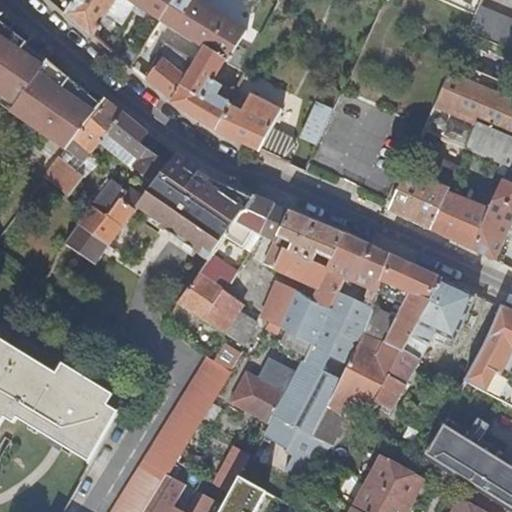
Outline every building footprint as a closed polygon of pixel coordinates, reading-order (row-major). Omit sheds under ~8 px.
[(120,0),(125,4),(128,0),(135,5),(161,21),(175,0),(75,0),(65,15),(92,37),(96,30),(98,32),(101,28),(99,26),(115,0),(120,0)] [(128,0),(125,4),(133,9),(135,5),(128,0)] [(175,0),(161,21),(206,48),(188,76),(169,63),(164,59),(161,59),(145,81),(172,102),(184,83),(205,92),(213,79),(224,61),(227,63),(237,47),(247,32),(228,20),(227,21),(196,2),(197,0),(175,0)] [(384,0),(342,92),(427,129),(436,107),(450,75),(469,33),(480,7),(483,0),(384,0)] [(511,20),(480,7),(469,33),(511,51),(511,20)] [(0,83),(27,51),(23,47),(29,39),(0,15),(0,83)] [(206,48),(161,21),(156,29),(180,44),(169,63),(188,76),(206,48)] [(237,47),(227,63),(236,67),(246,73),(248,69),(248,68),(254,57),(237,47)] [(128,49),(120,61),(129,68),(137,56),(128,49)] [(0,103),(0,104),(27,125),(35,115),(55,97),(69,81),(27,51),(0,83),(0,95),(4,99),(0,103)] [(228,82),(238,88),(246,73),(236,67),(228,82)] [(465,119),(451,151),(463,156),(467,149),(468,150),(479,126),(511,139),(511,99),(450,75),(436,107),(465,119)] [(223,85),(213,79),(205,92),(184,83),(172,102),(175,105),(215,130),(225,111),(228,106),(230,102),(221,98),(224,92),(221,90),(223,85)] [(35,115),(27,125),(67,156),(69,153),(77,143),(100,112),(107,102),(83,82),(78,88),(69,81),(55,97),(35,115)] [(243,114),(228,106),(225,111),(215,130),(279,161),(286,145),(268,136),(273,127),(283,133),(292,116),(282,111),(281,113),(253,97),(243,114)] [(77,143),(93,156),(123,115),(114,107),(107,102),(100,112),(77,143)] [(302,139),(317,146),(332,113),(317,106),(302,139)] [(135,171),(153,183),(156,179),(166,165),(141,146),(149,135),(123,115),(93,156),(102,163),(110,152),(121,160),(127,152),(132,155),(131,158),(139,165),(135,171)] [(468,150),(508,168),(511,160),(511,159),(511,139),(479,126),(468,150)] [(463,156),(451,151),(450,155),(462,160),(463,156)] [(75,158),(69,153),(67,156),(62,161),(67,165),(79,175),(87,164),(77,156),(75,158)] [(135,207),(158,224),(191,163),(176,155),(168,166),(166,165),(156,179),(142,198),(135,207)] [(86,180),(102,163),(93,156),(87,164),(79,175),(85,180),(86,180)] [(499,254),(511,222),(511,159),(511,160),(508,168),(492,206),(472,252),(501,266),(503,263),(501,262),(503,256),(499,254)] [(71,199),(85,180),(79,175),(67,165),(62,161),(62,160),(47,178),(66,194),(62,199),(68,204),(72,199),(71,199)] [(212,211),(235,189),(191,163),(158,224),(187,245),(212,211)] [(449,189),(408,172),(390,213),(429,232),(449,189)] [(100,201),(95,210),(111,220),(122,205),(132,211),(135,207),(142,198),(133,192),(130,195),(110,181),(108,183),(103,179),(92,195),(100,201)] [(165,294),(177,301),(202,272),(205,267),(224,239),(232,229),(257,198),(247,193),(235,189),(212,211),(187,245),(179,256),(185,261),(167,284),(165,294)] [(450,189),(449,189),(429,232),(472,252),(492,206),(487,204),(484,208),(449,194),(450,189)] [(253,230),(259,233),(275,206),(257,198),(232,229),(224,239),(205,267),(222,277),(229,282),(252,244),(247,240),(253,230)] [(133,211),(132,211),(122,205),(111,220),(95,210),(83,227),(71,248),(94,265),(107,246),(109,246),(133,211)] [(259,233),(276,242),(280,235),(291,212),(285,210),(275,206),(259,233)] [(293,241),(290,249),(313,261),(317,252),(332,259),(344,235),(342,234),(291,212),(280,235),(287,238),(293,241)] [(247,240),(252,244),(259,233),(253,230),(247,240)] [(283,246),(287,238),(280,235),(276,242),(283,246)] [(358,274),(381,285),(382,283),(391,257),(367,245),(344,235),(332,259),(328,268),(346,277),(346,278),(354,282),(358,274)] [(293,241),(287,238),(283,246),(290,249),(293,241)] [(328,268),(313,261),(290,249),(283,246),(276,242),(265,263),(323,290),(337,296),(346,278),(346,277),(328,268)] [(317,252),(313,261),(328,268),(332,259),(317,252)] [(380,345),(362,335),(340,378),(313,433),(329,446),(351,427),(376,405),(373,402),(442,281),(391,257),(382,283),(395,289),(392,295),(406,301),(396,320),(384,344),(381,343),(380,345)] [(177,301),(202,318),(221,287),(218,285),(222,277),(205,267),(202,272),(177,301)] [(303,362),(340,378),(362,335),(372,308),(381,285),(358,274),(354,282),(346,278),(337,296),(331,309),(332,309),(314,344),(312,343),(307,354),(303,362)] [(224,289),(229,282),(222,277),(218,285),(221,287),(224,289)] [(453,344),(475,296),(466,291),(443,280),(442,281),(373,402),(376,405),(390,413),(430,341),(441,346),(445,340),(453,344)] [(282,327),(302,294),(302,293),(285,283),(264,319),(282,328),(282,327)] [(372,308),(396,320),(406,301),(392,295),(395,289),(382,283),(381,285),(372,308)] [(202,318),(223,332),(234,312),(240,301),(224,289),(221,287),(202,318)] [(317,302),(331,309),(337,296),(323,290),(317,302)] [(332,309),(331,309),(317,302),(302,294),(282,327),(285,328),(312,343),(314,344),(332,309)] [(384,344),(396,320),(372,308),(362,335),(380,345),(381,343),(384,344)] [(511,352),(511,312),(502,308),(463,382),(511,408),(511,379),(505,376),(501,374),(511,355),(511,352)] [(256,323),(234,312),(223,332),(243,345),(256,323)] [(301,352),(307,354),(312,343),(285,328),(278,339),(301,352)] [(17,421),(90,463),(95,453),(117,415),(109,410),(110,408),(113,410),(117,403),(114,401),(114,399),(61,368),(55,377),(3,344),(0,348),(0,428),(5,421),(14,425),(17,421)] [(234,351),(224,368),(231,373),(242,356),(234,351)] [(307,354),(301,352),(298,364),(299,366),(303,362),(307,354)] [(511,363),(511,356),(511,355),(501,374),(505,376),(511,363)] [(224,368),(208,357),(187,392),(211,406),(231,373),(224,368)] [(314,462),(315,459),(319,451),(321,453),(329,446),(313,433),(340,378),(303,362),(299,366),(288,388),(284,394),(273,415),(269,423),(263,433),(314,462)] [(284,394),(259,380),(245,372),(229,401),(244,409),(269,423),(273,415),(284,394)] [(259,380),(284,394),(288,388),(262,374),(259,380)] [(145,511),(167,477),(176,462),(211,406),(187,392),(113,511),(145,511)] [(242,413),(244,409),(229,401),(227,405),(242,413)] [(468,433),(445,419),(442,426),(511,468),(511,459),(479,440),(484,432),(473,426),(468,433)] [(511,468),(442,426),(426,458),(438,465),(449,472),(458,478),(469,484),(511,510),(511,468)] [(241,452),(229,475),(238,479),(250,457),(241,452)] [(423,478),(384,456),(353,511),(409,511),(420,493),(416,491),(423,478)] [(438,465),(434,472),(446,478),(449,472),(438,465)] [(223,472),(215,486),(230,495),(234,486),(237,480),(238,479),(229,475),(223,472)] [(264,472),(255,490),(287,506),(296,489),(264,472)] [(449,472),(446,478),(455,483),(458,478),(449,472)] [(145,511),(220,511),(222,508),(202,497),(193,511),(177,511),(174,510),(186,488),(167,477),(145,511)] [(420,493),(427,481),(423,478),(416,491),(420,493)] [(458,478),(455,483),(466,489),(469,484),(458,478)] [(255,490),(237,480),(234,486),(282,511),(286,511),(289,508),(287,506),(255,490)] [(282,511),(234,486),(230,495),(222,508),(220,511),(282,511)] [(462,500),(455,511),(461,511),(467,502),(462,500)] [(484,511),(467,502),(461,511),(484,511)]
